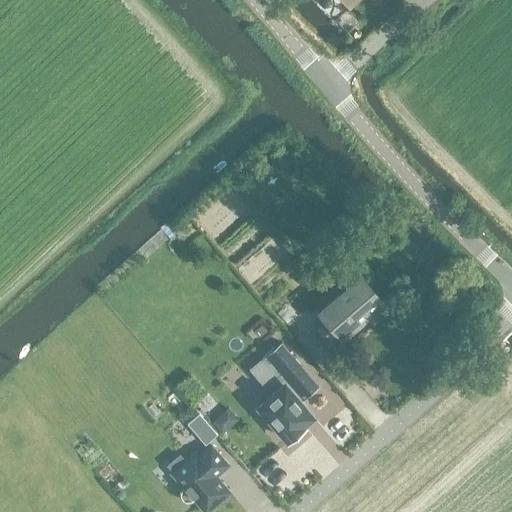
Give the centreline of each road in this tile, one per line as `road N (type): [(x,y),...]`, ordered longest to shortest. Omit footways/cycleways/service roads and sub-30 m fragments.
road 1 (unclassified): [(295,511),(511,315)]
road 2 (unclassified): [(511,281),(327,85)]
road 3 (unclassified): [(327,85),(425,0)]
